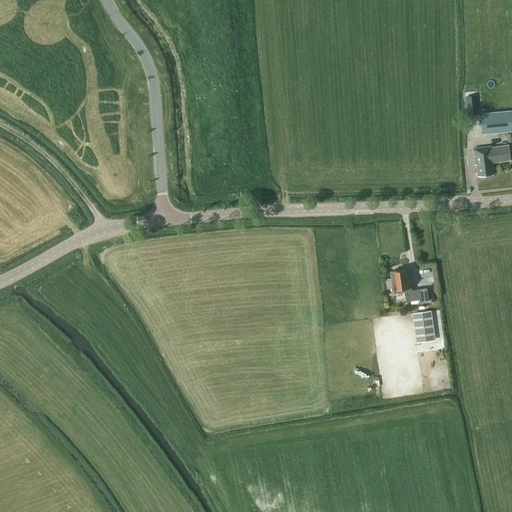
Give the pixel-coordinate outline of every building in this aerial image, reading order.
[(474,96),(466,97),(468,115),(476,114),(474,96)] [(511,123),(511,111),(481,113),(481,120),(482,120),(483,127),(482,127),(482,134),(511,131),(511,123)] [(510,160),(508,145),(491,147),(490,146),(473,148),(475,165),(476,164),(478,176),(493,174),(491,162),(510,160)] [(408,280),(407,269),(390,271),(391,278),(386,279),(387,286),(392,285),(393,293),(404,291),(406,301),(417,300),(418,303),(428,301),(426,288),(411,290),(410,280),(408,280)] [(431,312),(413,314),(416,342),(434,339),(431,312)]
